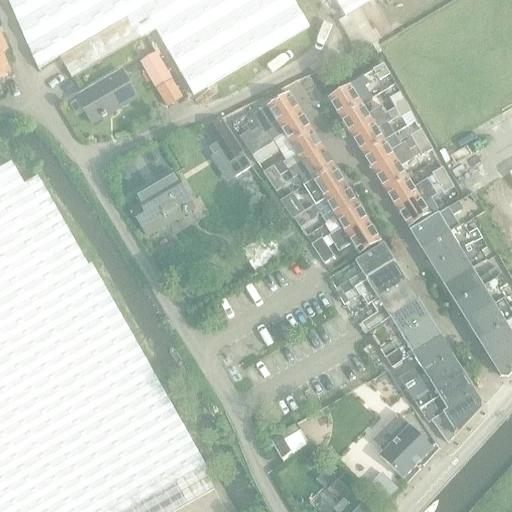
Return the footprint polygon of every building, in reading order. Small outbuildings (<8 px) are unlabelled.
[(6,0),(27,48),(108,0),(136,0),(155,31),(193,97),(309,28),(292,0),(6,0)] [(37,71),(59,58),(71,80),(155,31),(136,0),(108,0),(27,48),(37,71)] [(359,9),(360,9),(360,8),(368,3),(373,0),(334,0),(344,18),(359,9)] [(344,18),(363,51),(378,43),(359,9),(344,18)] [(166,109),(182,99),(155,54),(140,63),(166,109)] [(0,57),(0,79),(10,75),(2,57),(0,57)] [(390,76),(383,65),(373,71),(379,82),(390,76)] [(137,99),(121,72),(76,99),(91,125),(137,99)] [(329,99),(341,119),(362,105),(372,99),(365,88),(368,86),(363,78),(329,99)] [(407,103),(400,92),(390,98),(396,110),(407,103)] [(301,115),(289,95),(269,108),(275,119),(261,128),(264,134),(266,136),(301,115)] [(362,105),(341,119),(353,137),(387,116),(396,110),(390,98),(380,104),(381,107),(368,115),(362,105)] [(400,116),(401,118),(412,112),(407,103),(396,110),(400,116)] [(387,116),(353,137),(364,155),(385,142),(384,142),(395,135),(388,124),(391,123),(400,116),(396,110),(387,116)] [(280,153),(292,146),(312,133),(301,115),(266,136),(270,143),(273,141),(280,153)] [(221,120),(219,121),(204,131),(227,166),(245,155),(221,120)] [(429,141),(423,130),(412,136),(413,138),(418,146),(418,147),(429,141)] [(249,132),(240,138),(251,156),(252,156),(261,150),(255,140),(249,132)] [(292,146),(298,155),(283,164),(289,173),(324,151),(312,133),(292,146)] [(264,134),(255,140),(261,150),(271,144),(270,143),(266,136),(264,134)] [(385,142),(364,155),(375,174),(409,152),(404,144),(402,146),(395,135),(384,142),(385,142)] [(413,138),(404,144),(409,152),(418,146),(413,138)] [(418,147),(423,156),(434,150),(429,141),(418,147)] [(289,173),(293,180),(307,171),(313,181),(314,183),(335,170),(324,151),(289,173)] [(414,159),(409,152),(375,174),(387,192),(408,179),(400,167),(414,159)] [(0,511),(225,511),(207,479),(211,477),(91,265),(88,267),(37,177),(24,185),(11,162),(0,168),(0,511)] [(281,178),(274,167),(264,173),(271,184),(281,178)] [(449,178),(444,168),(433,174),(439,184),(449,178)] [(304,187),(316,206),(316,207),(346,188),(335,170),(314,183),(313,181),(304,187)] [(139,206),(131,211),(142,230),(147,239),(195,212),(189,202),(172,173),(133,196),(139,206)] [(271,184),(276,192),(286,186),(281,178),(271,184)] [(439,184),(445,194),(455,188),(449,178),(439,184)] [(414,189),(408,179),(387,192),(398,210),(432,189),(427,180),(414,189)] [(432,189),(398,210),(409,229),(430,216),(441,209),(434,197),(436,196),(443,191),(439,184),(432,189)] [(316,206),(311,209),(305,212),(311,223),(319,218),(318,216),(320,214),(327,225),(337,219),(358,206),(346,188),(316,207),(316,206)] [(474,194),(470,196),(474,203),(478,201),(474,194)] [(292,195),(280,202),(292,221),(295,220),(305,214),(298,204),(292,195)] [(264,210),(257,214),(269,235),(270,235),(271,235),(288,225),(272,197),(271,197),(260,204),(264,210)] [(411,233),(423,251),(459,228),(453,219),(470,209),(464,200),(411,233)] [(337,219),(343,229),(329,238),(334,246),(369,224),(358,206),(337,219)] [(295,220),(301,229),(311,223),(305,214),(295,220)] [(334,246),(338,253),(352,244),(360,256),(380,243),(369,224),(334,246)] [(300,245),(289,225),(288,225),(271,235),(282,255),(300,245)] [(463,226),(459,228),(423,251),(434,269),(482,240),(476,231),(468,236),(463,226)] [(318,255),(328,249),(322,239),(312,246),(318,255)] [(488,249),(482,240),(434,269),(445,287),(473,270),(484,263),(479,255),(488,249)] [(394,266),(382,247),(356,264),(362,274),(339,289),(345,297),(394,266)] [(318,255),(324,265),(325,265),(334,259),(328,249),(318,255)] [(345,297),(349,303),(361,295),(368,306),(371,304),(372,305),(406,284),(394,266),(345,297)] [(480,283),(473,270),(445,287),(457,306),(502,278),(497,268),(487,274),(489,277),(480,283)] [(507,286),(502,278),(457,306),(467,323),(505,301),(499,291),(507,286)] [(372,305),(378,314),(362,325),(368,334),(390,320),(417,303),(406,284),(372,305)] [(511,309),(510,310),(505,301),(467,323),(479,342),(511,321),(511,309)] [(390,320),(370,333),(381,351),(401,338),(429,321),(417,303),(390,320)] [(401,338),(381,351),(386,359),(385,359),(392,370),(413,356),(412,356),(440,339),(429,321),(401,338)] [(511,321),(479,342),(490,360),(511,346),(511,321)] [(412,356),(413,356),(419,366),(398,379),(403,387),(452,358),(440,339),(412,356)] [(511,346),(490,360),(502,379),(507,379),(511,373),(511,346)] [(452,358),(418,378),(423,386),(429,396),(463,376),(452,358)] [(425,399),(416,404),(420,410),(433,402),(438,411),(433,415),(436,420),(475,394),(463,376),(429,396),(425,399)] [(432,422),(448,444),(481,410),(482,405),(475,394),(436,420),(432,422)] [(397,415),(385,428),(371,441),(384,454),(380,458),(403,480),(433,449),(397,415)] [(292,452),(282,436),(272,442),(282,458),(292,452)] [(315,481),(327,492),(341,505),(335,511),(370,511),(326,470),(315,481)] [(383,506),(399,490),(382,474),(366,489),(383,506)]
